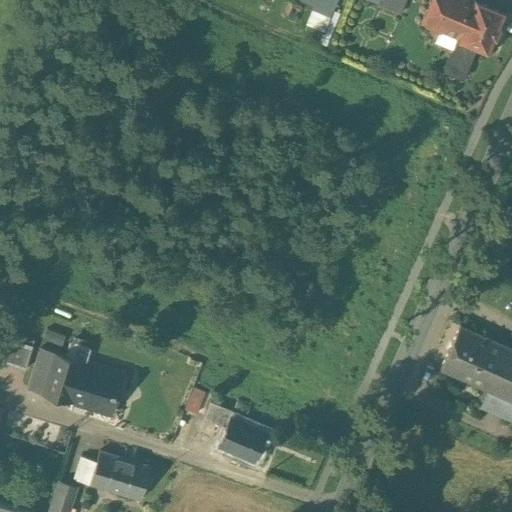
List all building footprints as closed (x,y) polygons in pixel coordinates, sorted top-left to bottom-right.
[(300,0),(329,12),(334,0),(300,0)] [(404,0),(380,0),(379,3),(399,12),(404,0)] [(433,0),(425,20),(427,25),(439,30),(444,28),(459,34),(473,0),(473,1),(470,0),(433,0)] [(506,13),(475,0),(473,0),(459,34),(443,71),(445,72),(449,62),(455,65),(456,65),(467,70),(477,46),(489,51),(501,26),(500,26),(506,13)] [(511,348),(460,325),(440,368),(488,389),(511,399),(511,348)] [(0,361),(25,367),(31,341),(7,335),(0,361)] [(93,353),(72,346),(67,361),(88,367),(93,353)] [(67,361),(41,353),(30,393),(115,417),(126,378),(88,367),(67,361)] [(511,399),(488,389),(483,401),(488,406),(511,417),(511,399)] [(208,395),(197,390),(189,411),(200,415),(208,395)] [(269,433),(234,417),(237,412),(215,402),(209,416),(232,426),(223,446),(257,462),(269,433)] [(151,465),(100,450),(96,460),(81,455),(74,478),(140,498),(151,465)] [(68,511),(77,486),(59,481),(49,511),(68,511)] [(0,511),(29,511),(0,501),(0,511)]
